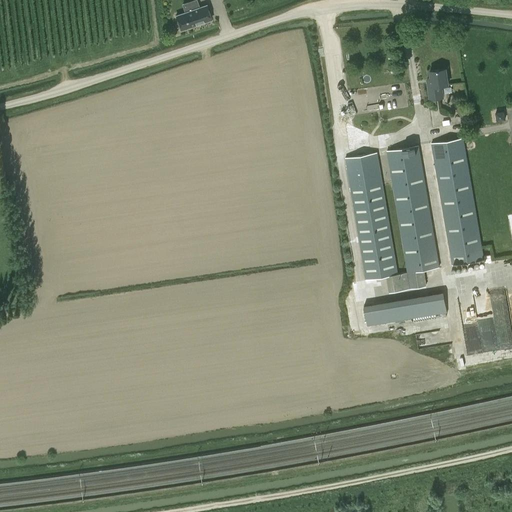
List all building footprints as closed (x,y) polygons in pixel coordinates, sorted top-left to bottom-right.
[(180,29),(211,19),(206,5),(176,15),(180,29)] [(61,86),(65,68),(57,66),(53,85),(61,86)] [(430,99),(443,97),(441,85),(448,84),(446,68),(429,70),(431,78),(426,78),(430,99)] [(457,111),(461,116),(468,111),(464,106),(457,111)] [(431,143),(452,264),(484,260),(463,137),(431,143)] [(365,279),(387,275),(389,292),(409,288),(427,285),(424,269),(440,267),(419,144),(386,150),(407,272),(398,273),(377,152),(344,157),(365,279)] [(446,312),(444,294),(443,291),(363,305),(367,325),(446,312)] [(478,327),(463,330),(467,352),(482,349),(478,327)]
